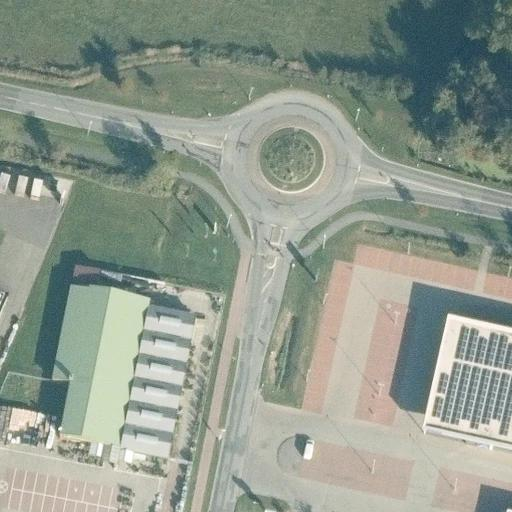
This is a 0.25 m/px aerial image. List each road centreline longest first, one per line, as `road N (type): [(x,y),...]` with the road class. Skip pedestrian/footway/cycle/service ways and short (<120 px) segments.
road 1 (unclassified): [(279,217),(224,511)]
road 2 (secondary): [(0,96),(234,148)]
road 3 (secondary): [(347,173),(334,122),(303,104),(252,117),(234,148)]
road 4 (secondary): [(347,173),(511,212)]
